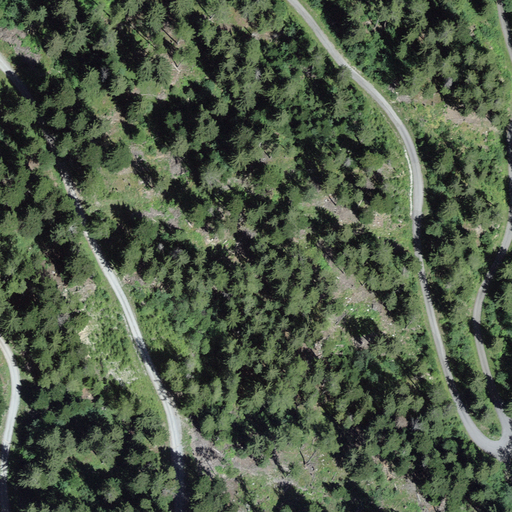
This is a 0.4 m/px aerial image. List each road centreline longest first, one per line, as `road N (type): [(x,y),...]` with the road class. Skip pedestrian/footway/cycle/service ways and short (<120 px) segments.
road 1 (unclassified): [(511,464),(476,441),(454,404),(427,294),(410,154),(379,101),(290,0)]
road 2 (track): [(0,65),(26,96),(62,168),(163,400),(176,469),(174,511)]
road 3 (unclassified): [(511,208),(477,316),(487,383),(511,424)]
road 4 (track): [(5,511),(12,371),(0,353)]
